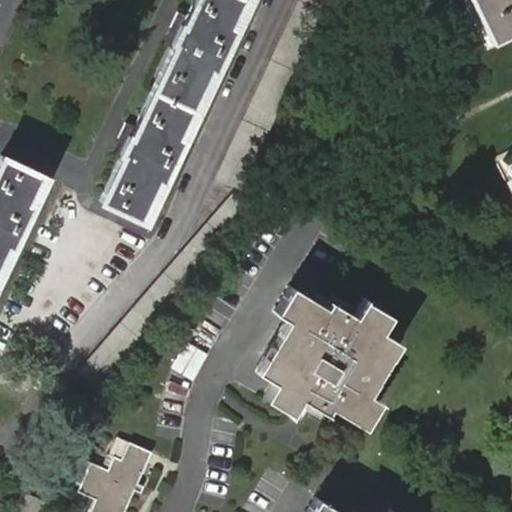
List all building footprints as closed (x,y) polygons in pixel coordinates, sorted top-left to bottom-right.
[(124,143),(119,153),(122,154),(99,201),(140,219),(158,179),(163,181),(184,137),(179,135),(211,68),(215,71),(236,26),(232,24),(242,0),(193,0),(186,15),(182,24),(180,23),(176,32),(171,42),(174,43),(172,47),(152,88),(134,126),(130,135),(128,134),(124,143)] [(240,190),(268,133),(328,0),(300,0),(216,179),(240,190)] [(511,0),(469,0),(491,43),(511,32),(511,0)] [(41,173),(1,154),(0,156),(0,259),(6,246),(11,249),(32,204),(28,201),(41,173)] [(511,155),(502,161),(511,181),(511,155)] [(234,193),(78,372),(97,389),(253,212),(234,193)] [(273,381),(263,397),(290,413),(296,404),(299,397),(303,391),(315,398),(328,406),(363,426),(379,400),(358,387),(389,336),(380,330),(389,313),(363,298),(349,320),(337,313),(289,284),(273,311),(294,324),(263,375),(273,381)] [(90,508),(99,511),(122,511),(133,489),(137,482),(145,462),(150,451),(128,441),(117,437),(109,455),(113,456),(120,460),(115,473),(107,469),(90,461),(77,490),(95,498),(90,508)] [(120,460),(113,456),(107,469),(115,473),(120,460)] [(32,459),(24,477),(45,487),(53,467),(32,459)] [(45,511),(49,504),(22,492),(13,511),(12,511),(45,511)] [(393,511),(389,509),(387,511),(341,511),(315,496),(305,511),(393,511)]
